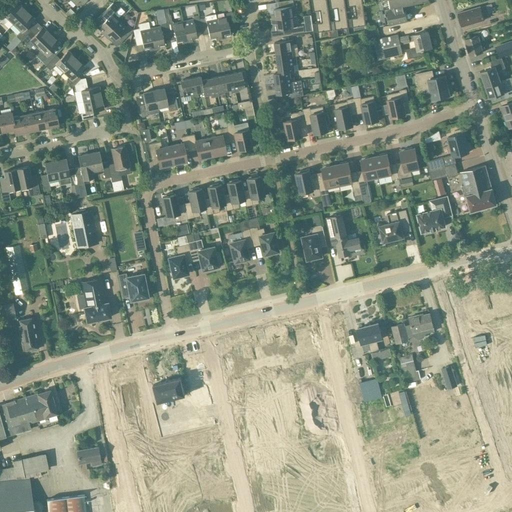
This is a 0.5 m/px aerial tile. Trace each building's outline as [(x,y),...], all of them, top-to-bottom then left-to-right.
[(271,15),(272,20),(293,17),(292,7),(294,6),(292,0),(291,0),(278,2),(279,8),(274,9),(274,14),(271,15)] [(330,30),(329,22),(328,6),(326,0),(312,0),(314,11),(320,11),(321,23),(316,23),(316,24),(312,24),(313,31),(313,32),(318,31),(318,32),(330,30)] [(329,0),(331,5),(331,9),(337,8),(339,20),(334,21),(329,22),(330,30),(331,37),(338,36),(337,29),(346,28),(348,28),(347,19),(345,3),(344,0),(329,0)] [(351,19),(347,19),(348,28),(348,27),(352,26),(352,27),(366,25),(362,0),(347,0),(348,6),(355,6),(356,18),(351,18),(351,19)] [(389,0),(392,11),(386,12),(389,25),(408,21),(404,6),(429,1),(428,0),(389,0)] [(9,19),(13,23),(26,10),(18,2),(5,15),(4,14),(0,17),(0,20),(4,24),(9,19)] [(109,7),(98,17),(103,22),(99,26),(103,29),(101,32),(104,35),(119,20),(113,14),(118,8),(117,7),(113,3),(109,7)] [(494,12),(491,4),(480,7),(480,6),(457,13),(461,27),(484,20),(483,17),(489,15),(488,14),(494,12)] [(65,13),(70,18),(75,13),(70,8),(65,13)] [(16,36),(21,41),(30,31),(26,26),(34,18),(26,10),(13,23),(21,31),(16,36)] [(216,18),(220,39),(226,38),(225,35),(230,34),(229,29),(235,28),(232,13),(226,14),(226,16),(216,18)] [(202,31),(203,35),(209,33),(210,38),(215,37),(216,40),(220,39),(216,18),(215,14),(205,16),(206,18),(199,20),(202,31)] [(192,19),(182,22),(187,42),(192,41),(191,38),(197,37),(196,33),(202,31),(199,20),(199,16),(192,17),(192,19)] [(294,27),(293,17),(272,20),(273,25),(276,24),(277,30),(283,29),(283,35),(304,32),(303,26),(294,27)] [(119,20),(104,35),(108,39),(110,37),(114,40),(120,34),(125,38),(133,30),(128,26),(126,27),(119,20)] [(166,23),(165,23),(169,40),(175,39),(176,41),(181,40),(182,43),(187,42),(182,22),(172,24),(172,21),(171,22),(170,22),(166,23)] [(312,22),(305,23),(306,32),(313,31),(312,24),(312,22)] [(160,26),(150,29),(154,49),(159,48),(159,45),(164,44),(163,41),(169,40),(165,23),(159,24),(160,26)] [(30,31),(21,41),(26,46),(31,40),(38,48),(51,34),(43,27),(35,35),(30,31)] [(149,50),(154,49),(150,29),(140,31),(139,29),(133,30),(134,35),(140,34),(143,49),(149,47),(149,50)] [(431,47),(428,32),(398,38),(398,34),(374,40),(378,60),(403,54),(400,44),(415,40),(417,47),(406,49),(408,59),(423,55),(422,49),(431,47)] [(51,34),(38,48),(43,52),(42,54),(41,58),(42,59),(41,60),(46,65),(55,55),(51,51),(59,42),(51,34)] [(481,45),(478,35),(465,39),(470,56),(483,52),(482,51),(485,50),(483,44),(481,45)] [(274,42),(276,53),(292,51),(291,44),(294,44),(293,40),(274,42)] [(511,53),(511,40),(495,46),(499,58),(511,53)] [(11,52),(16,56),(20,52),(15,48),(11,52)] [(56,64),(63,72),(76,59),(68,51),(60,59),(55,55),(46,65),(45,66),(50,70),(56,64)] [(292,51),(276,53),(277,63),(296,60),(295,56),(292,57),(292,51)] [(5,55),(0,60),(0,65),(1,66),(1,67),(8,59),(5,56),(5,55)] [(485,87),(500,81),(497,71),(505,68),(502,58),(490,62),(492,67),(480,72),(485,87)] [(84,66),(76,59),(63,72),(69,77),(66,79),(67,81),(68,83),(72,88),(74,85),(81,79),(76,75),(84,66)] [(296,60),(277,63),(279,73),(290,71),(290,72),(295,71),(294,65),(297,64),(296,60)] [(432,70),(416,74),(419,90),(430,87),(432,99),(436,98),(437,100),(446,97),(445,96),(449,95),(449,92),(450,92),(449,85),(447,85),(445,75),(433,78),(432,70)] [(245,71),(231,74),(235,92),(239,91),(238,88),(244,87),(248,86),(245,71)] [(274,74),(275,84),(294,81),(294,77),(291,78),(290,72),(290,71),(279,73),(274,74)] [(235,92),(231,74),(221,76),(224,91),(230,90),(231,93),(235,92)] [(400,86),(408,85),(407,74),(398,75),(400,86)] [(200,76),(190,78),(194,97),(198,96),(197,93),(203,92),(201,80),(200,76)] [(221,76),(211,78),(215,97),(219,96),(218,93),(224,91),(221,76)] [(83,102),(101,98),(99,86),(88,89),(85,78),(81,79),(80,79),(74,85),(76,92),(81,91),(83,102)] [(194,97),(190,78),(180,81),(180,85),(183,96),(189,95),(190,98),(194,97)] [(215,97),(211,78),(201,80),(203,92),(204,96),(210,94),(211,97),(215,97)] [(301,80),(275,84),(277,94),(283,93),(283,99),(303,95),(301,80)] [(500,81),(485,87),(489,99),(502,94),(504,99),(511,96),(511,85),(503,88),(500,81)] [(164,88),(153,90),(157,108),(167,105),(169,111),(178,109),(175,98),(166,100),(164,88)] [(384,115),(391,114),(391,117),(393,117),(394,118),(404,116),(404,115),(405,114),(403,103),(409,101),(406,89),(400,90),(400,92),(387,95),(388,100),(389,104),(382,106),(384,115)] [(157,108),(153,90),(142,93),(145,104),(139,105),(142,117),(148,116),(147,115),(158,112),(157,108)] [(354,98),(356,111),(363,109),(366,123),(368,122),(368,124),(377,122),(376,121),(379,120),(373,96),(361,98),(360,97),(354,98)] [(101,98),(83,102),(86,112),(80,113),(82,120),(94,117),(92,111),(103,109),(101,98)] [(350,112),(356,111),(354,98),(347,100),(347,101),(334,104),(339,128),(342,128),(342,129),(351,127),(350,126),(353,126),(350,112)] [(511,103),(501,107),(508,128),(511,126),(511,103)] [(303,109),(303,111),(305,121),(312,120),(315,134),(317,133),(317,135),(326,133),(326,131),(328,131),(323,106),(310,109),(310,108),(303,109)] [(44,111),(47,128),(58,125),(54,108),(44,111)] [(37,130),(47,128),(44,111),(33,113),(37,130)] [(305,121),(303,111),(291,113),(292,120),(285,122),(288,139),(290,139),(290,140),(301,138),(301,137),(302,136),(300,124),(306,123),(305,121)] [(14,129),(15,129),(12,117),(11,112),(1,114),(4,131),(14,129)] [(26,132),(37,130),(33,113),(23,115),(26,132)] [(26,132),(23,115),(12,117),(15,129),(14,129),(15,134),(26,132)] [(193,118),(175,121),(176,129),(194,126),(193,118)] [(232,120),(225,121),(226,127),(229,140),(235,138),(237,150),(239,150),(239,151),(250,149),(249,147),(251,147),(247,129),(246,123),(239,124),(233,126),(232,120)] [(216,136),(208,138),(212,155),(216,155),(216,156),(224,154),(224,153),(225,152),(223,141),(229,140),(226,127),(214,130),(216,136)] [(463,133),(462,129),(454,131),(455,135),(448,137),(453,156),(468,152),(468,151),(471,150),(469,142),(466,143),(463,133)] [(187,135),(190,148),(196,147),(198,158),(199,158),(200,159),(208,158),(208,156),(212,155),(208,138),(195,140),(194,134),(187,135)] [(169,146),(173,164),(177,163),(177,164),(185,162),(185,161),(186,161),(184,149),(190,148),(187,135),(181,137),(182,143),(169,146)] [(169,165),(173,164),(169,146),(161,148),(160,141),(148,144),(151,156),(156,155),(159,167),(160,166),(161,168),(169,166),(169,165)] [(112,182),(114,191),(123,189),(121,180),(119,168),(129,166),(124,146),(111,149),(114,163),(108,165),(112,182)] [(396,166),(399,179),(412,176),(410,170),(419,168),(415,148),(413,149),(412,147),(402,150),(402,151),(400,151),(403,165),(396,166)] [(511,149),(503,152),(507,167),(509,173),(511,172),(511,149)] [(92,171),(102,169),(104,178),(110,177),(107,161),(101,163),(99,151),(88,154),(92,171)] [(392,180),(399,179),(396,166),(390,168),(387,154),(386,154),(386,153),(379,154),(379,156),(374,157),(378,177),(391,174),(392,180)] [(80,167),(74,168),(77,184),(84,183),(83,180),(94,178),(92,171),(88,154),(77,156),(80,167)] [(357,175),(360,187),(367,186),(366,179),(378,177),(374,157),(369,158),(369,157),(362,158),(362,159),(361,160),(364,173),(357,175)] [(429,170),(445,166),(443,157),(426,161),(429,170)] [(71,185),(77,184),(74,168),(68,170),(66,158),(55,161),(58,178),(60,184),(70,182),(71,185)] [(58,178),(55,161),(44,163),(47,174),(41,175),(44,191),(50,190),(50,186),(59,184),(57,178),(58,178)] [(340,164),(335,165),(339,185),(351,182),(355,197),(355,201),(363,199),(362,195),(360,187),(357,175),(351,176),(348,162),(347,163),(347,161),(340,163),(340,164)] [(325,182),(318,183),(321,195),(328,194),(327,187),(339,185),(335,165),(330,166),(330,165),(323,166),(323,168),(322,168),(325,182)] [(460,172),(464,186),(462,186),(464,196),(466,195),(470,211),(496,204),(492,188),(485,165),(460,172)] [(28,166),(15,169),(20,190),(28,188),(30,196),(40,194),(37,178),(31,179),(28,166)] [(448,175),(445,166),(429,170),(431,180),(448,175)] [(8,192),(20,190),(15,169),(3,171),(6,184),(0,185),(0,191),(2,202),(10,200),(8,192)] [(313,197),(321,195),(318,183),(312,184),(309,171),(307,171),(306,170),(298,172),(298,173),(296,173),(300,193),(307,191),(308,192),(313,197)] [(243,194),(244,200),(246,206),(258,203),(257,197),(264,195),(260,176),(258,176),(257,175),(248,177),(249,178),(247,179),(249,192),(243,194)] [(412,178),(400,181),(402,188),(413,185),(412,178)] [(244,200),(243,194),(240,180),(238,181),(238,179),(229,181),(229,182),(227,183),(230,197),(223,198),(226,210),(239,207),(237,201),(244,200)] [(442,180),(434,182),(438,198),(446,195),(442,180)] [(204,202),(205,208),(206,214),(219,212),(218,205),(225,204),(223,198),(221,184),(218,185),(218,183),(209,185),(210,187),(207,187),(210,201),(204,202)] [(191,205),(184,206),(187,218),(200,216),(198,209),(205,208),(204,202),(201,188),(199,189),(199,187),(190,189),(190,191),(188,191),(191,205)] [(125,199),(123,191),(105,195),(107,206),(118,204),(122,225),(134,223),(130,198),(125,199)] [(187,218),(184,206),(178,208),(175,194),(173,194),(173,193),(164,195),(164,196),(162,197),(166,216),(173,215),(174,221),(187,218)] [(451,215),(447,197),(430,201),(433,211),(417,214),(422,232),(431,229),(431,230),(436,229),(436,228),(445,226),(443,217),(451,215)] [(314,206),(316,213),(323,212),(322,205),(314,206)] [(99,243),(91,210),(69,215),(77,248),(99,243)] [(410,227),(405,210),(397,212),(396,211),(387,214),(389,223),(380,226),(381,233),(377,234),(379,242),(383,241),(383,242),(394,239),(395,241),(402,239),(402,237),(403,237),(401,230),(410,227)] [(347,240),(341,214),(327,217),(332,243),(337,242),(340,256),(350,254),(349,249),(361,247),(358,238),(347,240)] [(166,224),(164,217),(156,218),(157,226),(166,224)] [(48,236),(44,220),(36,222),(40,237),(48,236)] [(313,234),(302,237),(307,259),(322,256),(320,247),(327,245),(322,225),(316,226),(311,227),(313,234)] [(254,227),(249,228),(252,243),(260,241),(263,255),(278,251),(273,232),(264,234),(263,228),(259,229),(258,229),(257,226),(254,227)] [(252,243),(249,228),(241,230),(243,239),(229,243),(234,262),(237,261),(237,263),(246,261),(245,259),(248,258),(245,245),(252,243)] [(134,233),(137,251),(146,249),(142,231),(134,233)] [(199,239),(187,242),(188,244),(191,258),(192,261),(193,261),(192,257),(198,255),(202,270),(209,268),(210,270),(216,268),(216,266),(218,266),(217,262),(221,261),(218,252),(214,253),(213,247),(203,249),(201,239),(199,239)] [(171,271),(173,277),(187,273),(184,260),(191,258),(191,257),(188,243),(175,247),(177,255),(168,258),(170,264),(167,264),(169,272),(171,271)] [(14,295),(30,291),(20,244),(4,248),(14,295)] [(114,257),(109,258),(111,271),(117,270),(114,257)] [(118,275),(121,292),(128,290),(130,300),(139,298),(140,301),(147,299),(147,297),(148,297),(142,272),(125,276),(125,273),(118,275)] [(78,298),(80,308),(83,307),(86,322),(110,317),(107,302),(106,302),(101,278),(80,282),(81,283),(86,282),(86,286),(86,287),(82,288),(83,297),(78,298)] [(496,293),(490,295),(496,317),(510,313),(511,317),(511,302),(508,304),(503,288),(495,291),(496,293)] [(469,294),(455,298),(457,306),(456,306),(458,314),(459,313),(462,320),(476,316),(477,321),(485,318),(481,305),(473,307),(469,294)] [(0,320),(16,318),(13,302),(0,304),(0,320)] [(405,326),(404,323),(391,326),(395,344),(409,341),(408,338),(414,336),(416,338),(417,339),(419,339),(421,339),(423,338),(424,337),(425,335),(425,333),(434,331),(430,313),(420,316),(419,315),(409,317),(411,325),(405,326)] [(38,347),(32,318),(17,321),(23,350),(29,349),(30,351),(37,350),(37,347),(38,347)] [(378,350),(376,340),(382,339),(378,323),(357,328),(363,351),(370,349),(373,361),(391,356),(389,347),(378,350)] [(301,350),(294,351),(297,365),(305,363),(305,362),(303,357),(317,354),(316,347),(317,347),(315,340),(314,340),(312,333),(298,336),(301,350)] [(489,356),(477,360),(481,371),(502,364),(499,356),(511,352),(508,342),(487,349),(489,356)] [(281,343),(258,349),(262,363),(283,358),(285,362),(293,360),(289,347),(282,349),(281,343)] [(242,346),(228,349),(230,357),(228,358),(230,365),(232,365),(233,372),(248,369),(249,373),(257,371),(254,358),(246,360),(242,346)] [(416,371),(412,354),(399,357),(406,383),(420,379),(418,370),(416,371)] [(502,364),(481,371),(484,383),(497,379),(499,386),(511,381),(511,370),(505,373),(502,364)] [(457,386),(451,366),(441,369),(447,389),(457,386)] [(181,377),(154,384),(158,402),(165,400),(168,411),(192,405),(192,407),(206,404),(202,388),(188,392),(189,394),(185,395),(181,377)] [(377,377),(359,382),(359,383),(364,401),(382,396),(377,377)] [(306,378),(293,381),(295,388),(299,387),(302,399),(325,394),(325,393),(324,394),(321,381),(308,384),(306,378)] [(491,405),(490,405),(492,414),(494,413),(511,407),(511,386),(501,391),(503,398),(491,402),(491,405)] [(252,398),(239,401),(242,413),(241,413),(241,414),(264,408),(261,396),(266,395),(264,388),(251,391),(252,398)] [(15,400),(4,404),(13,434),(31,429),(29,423),(45,418),(44,416),(48,415),(50,422),(57,419),(55,413),(57,413),(50,390),(37,393),(15,400)] [(404,391),(399,392),(406,415),(411,413),(404,391)] [(138,393),(124,396),(129,419),(144,415),(138,393)] [(305,411),(300,412),(302,419),(315,416),(313,410),(328,407),(325,394),(302,399),(305,411)] [(0,437),(13,434),(4,404),(0,404),(0,448),(0,447),(0,437)] [(511,407),(494,413),(492,414),(495,422),(497,422),(498,424),(510,420),(511,425),(511,407)] [(264,408),(241,414),(244,426),(258,423),(260,429),(273,426),(271,419),(267,420),(264,408)] [(316,420),(303,423),(305,430),(309,429),(312,441),(334,436),(331,423),(318,427),(316,420)] [(262,440),(249,443),(252,455),(252,456),(274,450),(271,438),(276,437),(274,430),(261,433),(262,440)] [(199,432),(178,437),(180,447),(193,444),(195,453),(216,448),(214,437),(201,440),(199,432)] [(388,442),(375,445),(378,457),(377,457),(378,458),(400,452),(397,440),(401,439),(400,432),(387,435),(388,442)] [(315,453),(310,454),(312,462),(325,458),(323,452),(337,449),(335,443),(336,443),(334,436),(312,441),(315,453)] [(102,464),(99,447),(78,450),(80,463),(92,461),(93,465),(102,464)] [(149,448),(131,452),(134,464),(135,463),(152,459),(149,448)] [(197,462),(184,465),(187,475),(208,470),(206,463),(219,460),(216,448),(195,453),(197,462)] [(274,450),(252,456),(253,462),(254,462),(255,468),(268,465),(270,472),(283,468),(281,461),(277,462),(274,450)] [(456,450),(443,454),(445,461),(450,460),(454,471),(477,464),(476,462),(478,462),(475,452),(473,453),(473,452),(458,456),(456,450)] [(400,452),(378,458),(379,464),(380,464),(381,470),(394,467),(396,474),(409,470),(407,463),(403,465),(400,452)] [(45,453),(18,459),(22,478),(29,477),(41,474),(40,471),(49,470),(45,453)] [(0,480),(23,479),(22,478),(18,459),(12,461),(13,467),(0,469),(0,480)] [(152,459),(135,463),(137,471),(154,467),(152,459)] [(326,462),(313,465),(315,473),(319,471),(322,484),(345,478),(344,478),(341,466),(328,469),(326,462)] [(154,467),(137,471),(138,479),(156,475),(154,467)] [(272,482),(259,485),(262,497),(261,497),(261,498),(284,493),(281,481),(286,479),(284,472),(271,475),(272,482)] [(156,475),(138,479),(140,487),(158,483),(156,475)] [(209,475),(188,480),(190,490),(203,487),(205,496),(227,491),(229,491),(226,482),(225,482),(224,480),(211,483),(209,475)] [(0,511),(33,511),(29,478),(23,479),(0,480),(0,511)] [(325,496),(320,497),(322,504),(335,501),(334,494),(348,491),(345,478),(322,484),(325,496)] [(399,489),(386,492),(389,505),(388,505),(411,500),(408,488),(413,487),(411,480),(398,483),(399,489)] [(468,481),(455,486),(457,492),(462,491),(467,508),(476,505),(475,501),(488,497),(487,495),(484,485),(483,483),(470,488),(468,481)] [(158,483),(140,487),(142,496),(160,491),(158,483)] [(160,491),(142,496),(144,504),(162,500),(160,491)] [(207,505),(195,508),(195,511),(218,511),(217,506),(229,503),(229,500),(231,499),(229,491),(227,491),(205,496),(207,505)] [(284,493),(261,498),(264,511),(278,507),(279,511),(287,511),(293,511),(291,503),(287,505),(284,493)] [(85,511),(83,495),(47,499),(48,511),(85,511)] [(162,500),(144,504),(146,511),(164,508),(162,500)] [(411,500),(388,505),(389,511),(418,511),(414,511),(411,500)]
